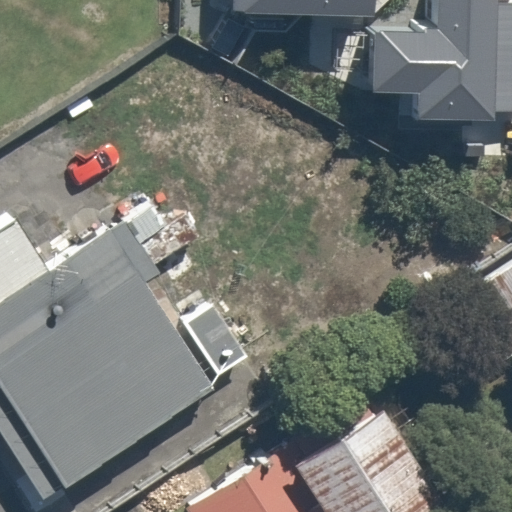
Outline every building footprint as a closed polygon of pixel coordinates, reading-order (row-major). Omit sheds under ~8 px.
[(511,0),(435,0),(434,128),(511,129),(511,0)] [(13,226),(0,234),(0,386),(66,490),(244,369),(198,301),(168,321),(141,280),(167,263),(131,210),(43,269),(13,226)] [(511,353),(511,236),(509,233),(416,297),(472,380),(511,353)] [(66,490),(0,386),(0,446),(39,507),(66,490)] [(382,411),(294,468),(321,511),(427,511),(441,503),(382,411)] [(321,511),(294,468),(281,448),(189,507),(192,511),(321,511)]
